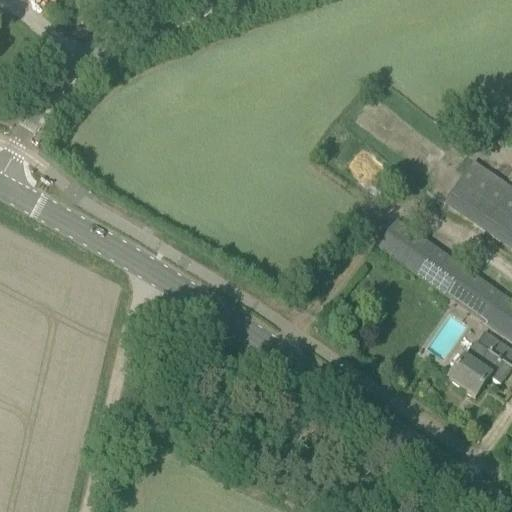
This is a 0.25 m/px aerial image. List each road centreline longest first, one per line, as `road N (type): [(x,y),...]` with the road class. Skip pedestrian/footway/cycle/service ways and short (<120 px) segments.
road 1 (secondary): [(502,511),(149,271)]
road 2 (unclassified): [(0,170),(73,68),(109,41),(215,0)]
road 3 (unclassified): [(88,511),(149,271)]
road 4 (secondary): [(149,271),(0,187)]
